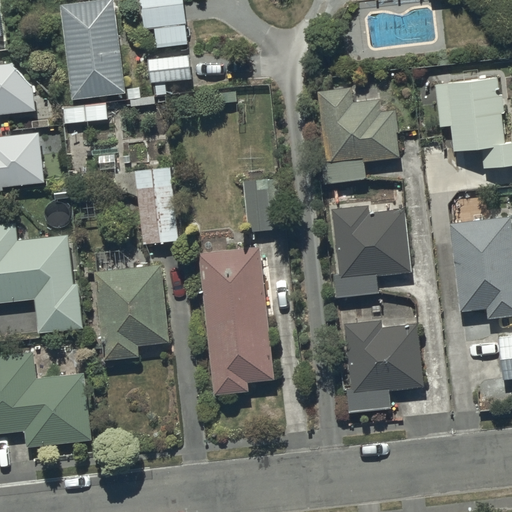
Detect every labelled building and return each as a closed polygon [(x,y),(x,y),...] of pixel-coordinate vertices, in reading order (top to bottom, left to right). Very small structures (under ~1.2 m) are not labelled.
[(116,0),(65,0),(63,0),(74,95),(127,89),(116,0)] [(156,25),(158,43),(189,40),(185,0),(142,0),(145,26),(156,25)] [(151,54),(152,78),(157,78),(157,91),(167,91),(166,77),(194,75),(193,51),(151,54)] [(0,115),(39,111),(37,89),(14,64),(0,65),(0,115)] [(437,78),(438,79),(442,122),(453,121),(456,145),(484,142),(486,164),(511,161),(511,135),(506,136),(499,71),(437,78)] [(368,175),(366,157),(402,153),(397,105),(384,106),(383,95),(356,98),(354,83),(321,86),(329,158),(324,158),(326,179),(368,175)] [(67,102),(68,119),(118,117),(117,100),(67,102)] [(0,185),(46,180),(40,133),(0,137),(0,185)] [(141,189),(145,239),(180,236),(174,162),(122,167),(124,191),(141,189)] [(281,173),(246,176),(251,227),(286,224),(281,173)] [(336,205),(336,208),(341,269),(337,269),(337,292),(381,290),(380,270),(411,268),(407,206),(370,208),(370,202),(336,205)] [(511,213),(453,220),(462,306),(489,303),(490,313),(511,311),(511,213)] [(17,224),(0,226),(0,304),(37,300),(41,332),(85,327),(80,284),(76,284),(70,235),(19,241),(17,224)] [(257,246),(196,253),(213,396),(247,392),(246,383),(272,380),(257,246)] [(160,265),(95,272),(105,361),(139,357),(138,346),(169,343),(160,265)] [(379,319),(342,323),(349,386),(343,387),(346,412),(388,407),(386,389),(423,386),(416,324),(380,328),(379,319)] [(511,332),(501,334),(505,376),(511,375),(511,332)] [(0,434),(27,432),(29,447),(93,440),(85,374),(38,379),(35,352),(0,355),(0,434)]
